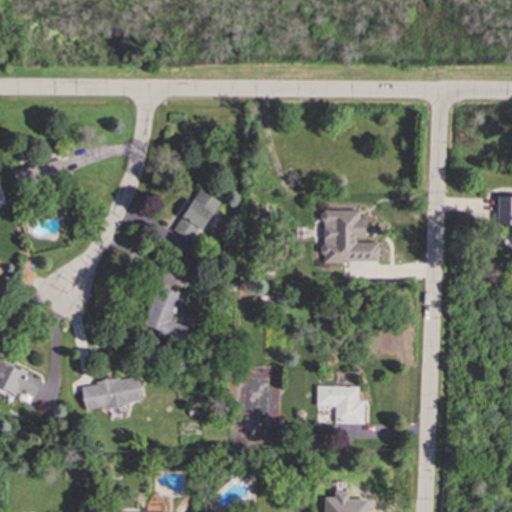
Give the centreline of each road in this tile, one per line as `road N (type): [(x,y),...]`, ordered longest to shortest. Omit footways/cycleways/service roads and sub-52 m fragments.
road 1 (residential): [(0,87),(511,92)]
road 2 (residential): [(426,511),(441,93)]
road 3 (residential): [(68,290),(126,193),(149,89)]
